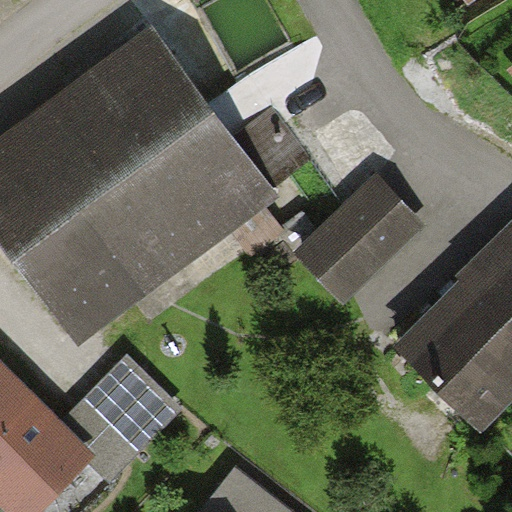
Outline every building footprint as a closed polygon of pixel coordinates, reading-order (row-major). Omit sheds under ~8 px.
[(0,185),(0,231),(73,334),(310,164),(268,106),(229,133),(176,60),(0,185)] [(418,225),(377,182),(306,249),(347,293),(418,225)] [(319,233),(299,207),(250,244),(270,270),(319,233)] [(511,246),(418,339),(410,331),(399,342),(477,422),(511,388),(511,246)] [(178,413),(128,363),(115,376),(122,384),(77,428),(120,471),(178,413)] [(84,451),(0,369),(0,487),(25,511),(84,451)] [(289,511),(236,470),(203,511),(289,511)]
